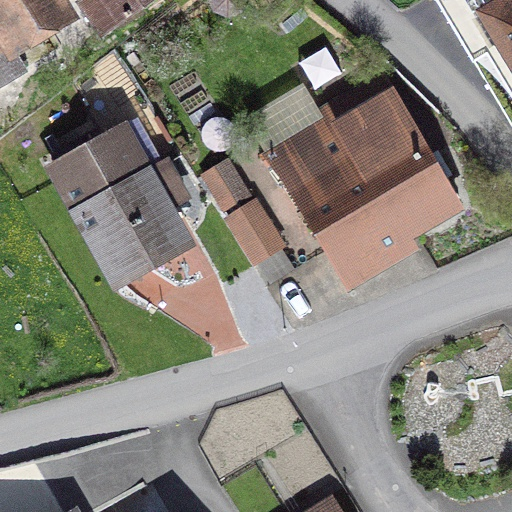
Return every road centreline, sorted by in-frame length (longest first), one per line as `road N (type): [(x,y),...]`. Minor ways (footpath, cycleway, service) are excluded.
road 1 (residential): [(312,360),(0,440)]
road 2 (residential): [(348,0),(430,75),(511,171)]
road 3 (residential): [(511,272),(312,360)]
road 4 (residential): [(312,360),(410,511)]
